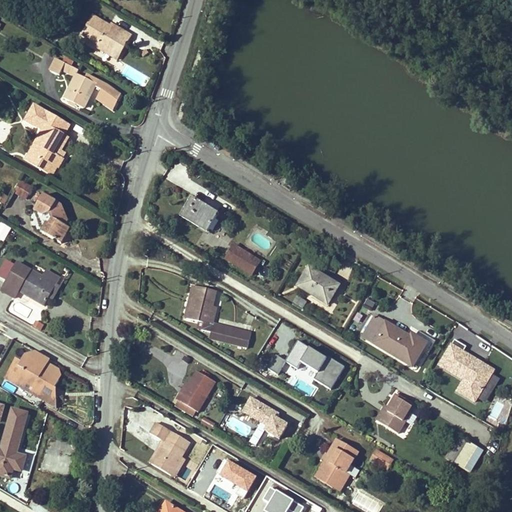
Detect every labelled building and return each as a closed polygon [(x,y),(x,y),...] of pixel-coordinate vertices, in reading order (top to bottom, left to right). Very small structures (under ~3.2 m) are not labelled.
[(117,47),(126,51),(135,36),(121,27),(119,31),(96,18),(86,36),(100,45),(114,53),(117,47)] [(120,62),(126,51),(117,47),(114,53),(100,45),(98,49),(120,62)] [(47,73),(57,79),(61,71),(74,80),(64,101),(83,112),(94,89),(101,93),(97,102),(113,112),(122,96),(88,77),(86,80),(79,77),(80,74),(65,65),(55,60),(47,73)] [(57,156),(60,151),(68,138),(63,135),(68,126),(44,112),(34,127),(42,131),(34,145),(38,147),(32,157),(41,162),(37,168),(48,175),(53,166),(57,169),(63,160),(57,156)] [(25,161),(37,168),(41,162),(32,157),(38,147),(34,145),(25,161)] [(66,154),(60,151),(57,156),(63,160),(66,154)] [(53,177),(57,169),(53,166),(48,175),(53,177)] [(34,190),(23,183),(16,194),(28,201),(34,190)] [(0,201),(6,204),(10,195),(1,192),(0,194),(0,201)] [(69,221),(62,205),(56,201),(54,204),(41,197),(33,211),(41,235),(60,246),(70,229),(66,226),(69,221)] [(217,213),(193,197),(181,216),(206,232),(217,213)] [(2,222),(0,224),(0,239),(4,242),(12,228),(2,222)] [(260,261),(234,247),(227,261),(252,275),(260,261)] [(56,285),(19,262),(1,290),(13,297),(17,291),(43,307),(56,285)] [(340,287),(310,269),(299,286),(329,304),(340,287)] [(184,319),(189,320),(197,288),(191,286),(184,319)] [(208,325),(212,306),(216,292),(197,288),(189,320),(208,325)] [(292,302),(303,308),(306,301),(296,295),(292,302)] [(370,311),(375,303),(367,298),(362,306),(370,311)] [(217,307),(212,306),(208,325),(212,326),(217,307)] [(377,318),(364,338),(411,368),(427,344),(412,334),(409,338),(377,318)] [(211,341),(221,343),(224,328),(214,326),(211,341)] [(224,328),(221,343),(249,349),(252,334),(224,328)] [(283,366),(330,392),(344,365),(298,339),(283,366)] [(467,347),(455,340),(445,356),(447,358),(442,367),(464,380),(457,392),(475,402),(477,399),(492,375),(494,371),(483,364),(480,368),(474,365),(476,360),(463,352),(467,347)] [(20,370),(12,383),(56,410),(56,397),(51,396),(48,395),(51,389),(54,391),(62,377),(60,370),(49,363),(50,361),(38,355),(35,361),(26,355),(21,364),(18,369),(20,370)] [(278,374),(286,360),(276,355),(268,368),(278,374)] [(476,360),(474,365),(480,368),(483,364),(476,360)] [(5,379),(12,383),(20,370),(18,369),(21,364),(16,361),(5,379)] [(201,414),(219,384),(199,372),(185,396),(182,394),(178,400),(201,414)] [(492,375),(477,399),(485,403),(500,380),(492,375)] [(249,396),(239,414),(280,437),(290,419),(249,396)] [(390,410),(382,424),(399,433),(413,405),(397,397),(390,410)] [(490,416),(497,419),(503,404),(496,401),(490,416)] [(376,421),(382,424),(390,410),(384,407),(376,421)] [(13,409),(2,451),(0,450),(0,475),(10,478),(12,469),(20,471),(24,456),(17,455),(28,413),(13,409)] [(223,426),(246,438),(253,426),(230,414),(223,426)] [(189,440),(155,420),(149,431),(164,439),(151,459),(170,471),(178,459),(189,440)] [(256,447),(261,438),(253,432),(248,441),(256,447)] [(476,447),(459,436),(446,458),(463,468),(476,447)] [(359,452),(338,439),(316,478),(334,489),(338,484),(344,488),(351,476),(356,479),(361,471),(351,466),(359,452)] [(381,465),(386,456),(378,452),(373,461),(381,465)] [(393,460),(386,456),(381,465),(388,469),(393,460)] [(183,461),(178,459),(170,471),(174,473),(183,461)] [(341,493),(344,488),(338,484),(334,489),(341,493)] [(180,511),(168,503),(162,511),(180,511)]
